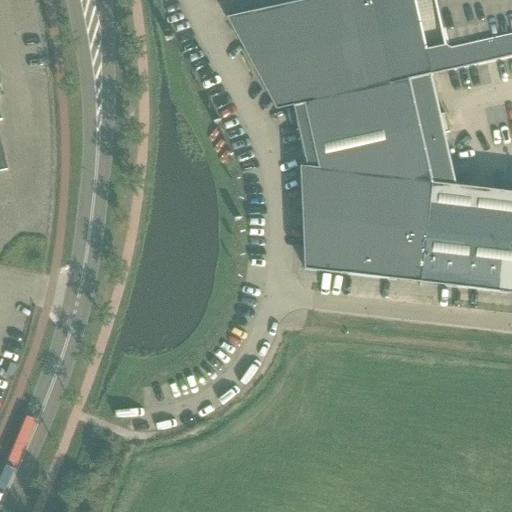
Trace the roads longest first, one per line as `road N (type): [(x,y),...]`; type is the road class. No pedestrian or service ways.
road 1 (tertiary): [(91,269),(111,212),(115,154),(104,0)]
road 2 (tertiary): [(71,0),(91,269)]
road 3 (tertiary): [(1,511),(55,385),(91,269)]
road 4 (unknown): [(0,8),(30,176)]
